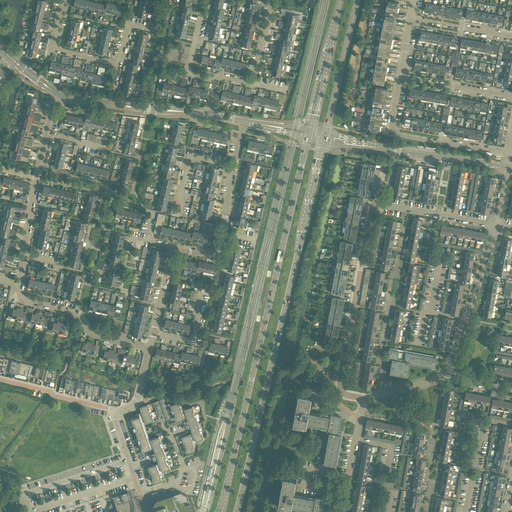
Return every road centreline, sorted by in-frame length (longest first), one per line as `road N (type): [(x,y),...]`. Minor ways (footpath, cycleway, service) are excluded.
road 1 (secondary): [(308,138),(219,511)]
road 2 (secondary): [(235,511),(323,142)]
road 3 (residential): [(495,224),(372,206),(342,370)]
road 4 (residential): [(509,153),(390,133),(400,76)]
road 5 (tertiary): [(507,167),(351,143)]
road 6 (residential): [(448,372),(495,224)]
road 7 (residential): [(149,347),(93,333),(78,314),(21,298),(20,284)]
road 8 (secondary): [(325,133),(357,0)]
road 9 (secondary): [(340,0),(310,130)]
road 10 (residential): [(174,247),(219,249),(234,166)]
